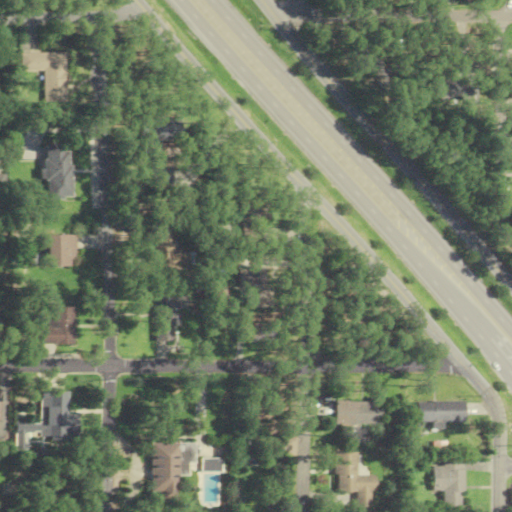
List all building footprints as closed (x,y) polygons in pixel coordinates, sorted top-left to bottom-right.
[(21,71),(44,70),(44,102),(65,101),(65,53),(20,53),(21,71)] [(438,77),(438,100),(464,100),(464,77),(438,77)] [(140,151),(146,151),(146,186),(171,186),(171,156),(161,156),(161,145),(181,145),(182,117),(140,117),(140,151)] [(45,200),(71,199),(70,144),(45,144),(45,200)] [(260,235),(261,203),(241,203),(240,235),(260,235)] [(155,269),(169,269),(169,229),(146,229),(146,261),(155,261),(155,269)] [(44,236),(44,268),(72,268),(72,236),(44,236)] [(236,288),(244,288),(244,307),(261,307),(261,270),(236,270),(236,288)] [(171,343),(171,310),(180,310),(180,297),(152,297),(152,343),(171,343)] [(70,345),(70,307),(51,307),(51,325),(34,325),(34,345),(70,345)] [(38,393),(38,437),(74,437),(74,419),(65,419),(65,393),(38,393)] [(416,422),(464,422),(464,401),(416,401),(416,422)] [(380,426),(380,402),(333,402),(333,426),(380,426)] [(150,495),(178,495),(178,465),(193,465),(193,443),(150,443),(150,495)] [(355,452),(334,453),(334,492),(355,492),(355,508),(373,507),(373,476),(356,476),(355,452)] [(432,490),(443,490),(443,507),(462,507),(462,458),(442,458),(442,466),(432,466),(432,490)] [(200,472),(220,472),(220,459),(200,459),(200,472)]
